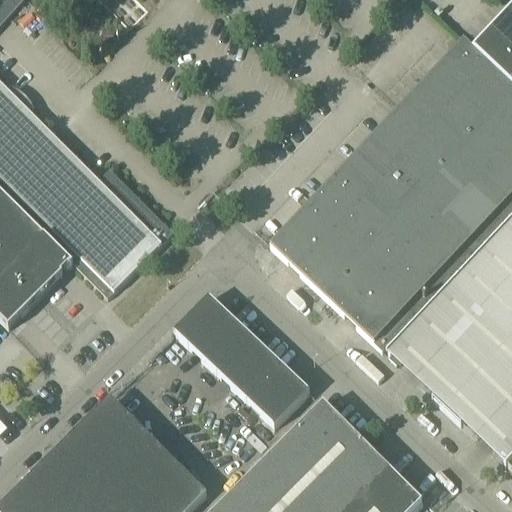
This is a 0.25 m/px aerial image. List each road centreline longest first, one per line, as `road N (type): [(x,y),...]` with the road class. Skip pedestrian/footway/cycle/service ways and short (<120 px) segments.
road 1 (unclassified): [(489,511),(224,266)]
road 2 (unclassified): [(0,487),(212,269),(224,266)]
